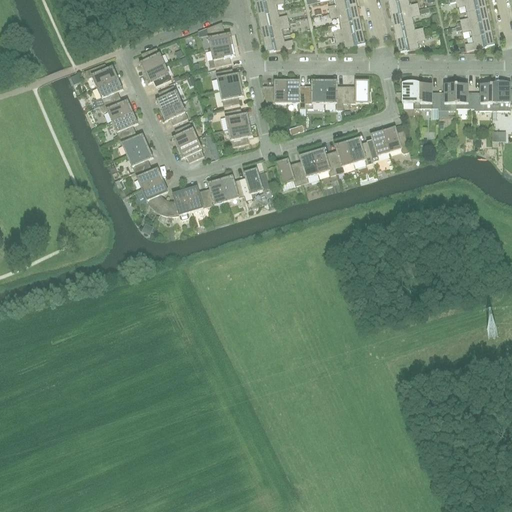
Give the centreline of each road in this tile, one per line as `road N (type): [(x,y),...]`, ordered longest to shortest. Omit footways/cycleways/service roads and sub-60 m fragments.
road 1 (residential): [(267,157),(183,176),(170,165),(118,49),(239,10)]
road 2 (residential): [(267,157),(390,114),(385,65)]
road 3 (residential): [(385,65),(251,63)]
road 4 (residential): [(510,61),(385,65)]
